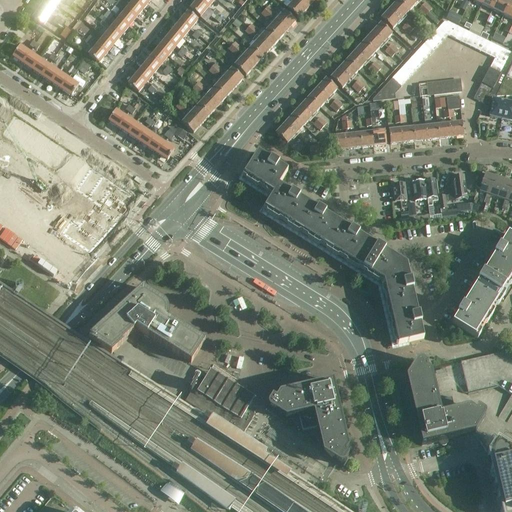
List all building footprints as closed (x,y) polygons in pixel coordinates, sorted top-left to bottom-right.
[(57,8),(45,0),(39,10),(51,17),(57,8)] [(150,2),(148,0),(133,0),(132,2),(143,11),(150,2)] [(198,0),(197,1),(208,10),(216,1),(214,0),(198,0)] [(483,0),(481,6),(492,11),(497,0),(483,0)] [(501,0),(497,0),(492,11),(503,17),(509,4),(501,0)] [(190,10),(201,19),(208,10),(197,1),(190,10)] [(459,9),(465,12),(468,4),(463,1),(459,9)] [(143,11),(132,2),(125,11),(136,20),(143,11)] [(85,4),(81,9),(86,13),(89,8),(85,4)] [(511,4),(509,4),(503,17),(511,20),(511,4)] [(51,17),(39,10),(32,20),(44,27),(51,17)] [(214,10),(212,13),(217,17),(222,21),(224,23),(226,19),(215,10),(214,10)] [(136,20),(125,11),(118,20),(128,29),(136,20)] [(198,22),(187,13),(180,23),(190,31),(198,22)] [(222,21),(217,17),(212,13),(209,16),(219,24),(222,21)] [(428,13),(426,16),(437,26),(439,24),(428,13)] [(99,19),(102,22),(106,25),(109,22),(103,17),(101,16),(99,19)] [(62,20),(57,17),(55,20),(60,24),(62,25),(65,22),(62,20)] [(55,20),(53,24),(60,29),(62,25),(60,24),(55,20)] [(128,29),(118,20),(110,29),(121,38),(128,29)] [(448,36),(456,40),(462,30),(445,21),(439,28),(448,36)] [(190,31),(180,23),(172,31),(183,40),(190,31)] [(413,32),(419,38),(422,34),(416,28),(413,32)] [(445,40),(448,36),(439,28),(436,31),(445,40)] [(481,33),(471,28),(469,33),(471,34),(476,37),(479,38),(481,33)] [(121,38),(110,29),(103,38),(113,47),(121,38)] [(456,40),(461,43),(467,32),(462,30),(456,40)] [(183,40),(172,31),(165,40),(176,49),(183,40)] [(442,43),(445,40),(436,31),(433,35),(442,43)] [(467,32),(461,43),(466,45),(471,34),(469,33),(467,32)] [(480,38),(481,39),(486,41),(489,36),(482,33),(480,38)] [(466,45),(470,48),(476,37),(471,34),(466,45)] [(438,47),(442,43),(433,35),(429,39),(438,47)] [(470,48),(475,50),(481,39),(480,38),(479,38),(476,37),(470,48)] [(113,47),(103,38),(96,47),(106,55),(113,47)] [(434,51),(438,47),(429,39),(425,43),(434,51)] [(475,50),(480,53),(486,41),(481,39),(475,50)] [(176,49),(165,40),(158,49),(168,58),(176,49)] [(486,41),(480,53),(485,55),(491,44),(486,41)] [(431,55),(434,51),(425,43),(422,47),(431,55)] [(485,55),(490,57),(496,46),(491,44),(485,55)] [(490,57),(494,60),(501,48),(496,46),(490,57)] [(22,65),(30,53),(20,47),(12,58),(22,65)] [(106,55),(96,47),(88,56),(99,65),(106,55)] [(427,59),(431,55),(422,47),(418,51),(427,59)] [(494,60),(492,65),(503,70),(511,54),(501,48),(494,60)] [(168,58),(158,49),(150,58),(161,67),(168,58)] [(423,63),(427,59),(418,51),(414,55),(423,63)] [(32,71),(40,60),(30,53),(22,65),(32,71)] [(491,92),(490,94),(492,95),(496,97),(506,97),(511,97),(511,54),(503,70),(500,75),(498,79),(498,80),(495,85),(492,90),(491,92)] [(420,67),(423,63),(414,55),(411,59),(420,67)] [(161,67),(150,58),(143,67),(153,76),(161,67)] [(416,71),(420,67),(411,59),(407,63),(416,71)] [(42,78),(49,66),(40,60),(32,71),(42,78)] [(412,75),(416,71),(407,63),(403,67),(412,75)] [(503,70),(492,65),(489,70),(500,75),(503,70)] [(51,84),(59,73),(49,66),(42,78),(51,84)] [(143,67),(135,76),(146,85),(153,76),(143,67)] [(409,79),(412,75),(403,67),(400,71),(409,79)] [(176,72),(178,74),(177,75),(181,78),(185,73),(180,68),(176,72)] [(498,80),(498,79),(500,75),(489,70),(487,75),(498,80)] [(405,83),(409,79),(400,71),(396,75),(405,83)] [(61,91),(69,79),(59,73),(51,84),(61,91)] [(401,87),(405,83),(396,75),(392,79),(401,87)] [(495,85),(498,80),(487,75),(484,80),(495,85)] [(135,76),(128,86),(139,94),(146,85),(135,76)] [(69,79),(61,91),(71,98),(79,86),(69,79)] [(398,91),(401,87),(392,79),(389,83),(398,91)] [(495,85),(484,80),(482,85),(492,90),(495,85)] [(394,95),(398,91),(389,83),(385,87),(394,95)] [(420,98),(421,98),(426,97),(428,97),(427,85),(418,85),(420,98)] [(492,90),(482,85),(479,90),(484,92),(490,95),(491,92),(492,90)] [(372,103),(395,100),(394,95),(385,87),(372,101),(372,103)] [(479,102),(484,92),(479,90),(474,100),(479,102)] [(490,95),(484,92),(479,102),(484,105),(490,95)] [(453,111),(460,110),(459,97),(446,99),(447,105),(448,112),(453,111)] [(502,120),(505,102),(493,100),(489,118),(502,120)] [(511,103),(505,102),(502,120),(511,122),(511,103)] [(398,103),(395,103),(390,104),(390,105),(391,112),(399,111),(398,103)] [(132,108),(129,113),(133,116),(138,107),(134,105),(132,108)] [(118,129),(126,118),(116,111),(108,123),(118,129)] [(126,118),(118,129),(128,136),(136,124),(138,120),(133,117),(132,118),(131,117),(129,120),(126,118)] [(13,120),(3,135),(12,141),(22,126),(23,124),(14,118),(13,120)] [(463,137),(462,123),(449,124),(451,139),(463,137)] [(22,126),(12,141),(20,146),(30,133),(32,130),(23,124),(22,126)] [(136,124),(128,136),(137,142),(145,131),(142,128),(139,126),(136,124)] [(451,139),(449,124),(437,126),(439,140),(451,139)] [(439,140),(437,126),(425,127),(427,142),(439,140)] [(427,142),(425,127),(413,128),(414,143),(427,142)] [(178,128),(173,135),(182,141),(187,134),(178,128)] [(414,143),(413,128),(401,130),(402,144),(414,143)] [(30,133),(20,146),(29,152),(39,137),(40,135),(32,130),(30,133)] [(388,131),(390,146),(402,144),(401,130),(388,131)] [(145,131),(137,142),(147,149),(155,137),(149,133),(145,131)] [(386,146),(384,132),(372,133),(373,148),(386,146)] [(373,148),(372,133),(360,134),(361,149),(373,148)] [(361,149),(360,134),(348,136),(349,150),(361,149)] [(39,137),(29,152),(37,158),(48,142),(49,141),(40,135),(39,137)] [(335,137),(337,152),(349,150),(348,136),(335,137)] [(155,137),(147,149),(157,155),(165,144),(155,137)] [(48,142),(37,158),(46,164),(56,148),(57,147),(49,141),(48,142)] [(165,144),(157,155),(167,162),(174,150),(165,144)] [(56,148),(46,164),(54,169),(65,154),(65,152),(57,147),(56,148)] [(318,147),(309,148),(310,157),(319,156),(318,147)] [(65,154),(54,169),(63,175),(73,159),(74,158),(65,152),(65,154)] [(257,155),(249,168),(243,177),(273,196),(279,188),(287,173),(278,168),(278,167),(270,162),(257,155)] [(73,159),(63,175),(71,181),(82,165),(82,164),(74,158),(73,159)] [(82,165),(71,181),(80,186),(91,169),(82,164),(82,165)] [(483,167),(472,168),(478,175),(480,175),(481,174),(483,167)] [(70,223),(62,235),(90,253),(118,223),(115,221),(123,212),(124,212),(125,211),(123,209),(133,198),(91,169),(80,186),(77,191),(99,206),(78,228),(70,223)] [(483,204),(485,204),(494,178),(485,175),(484,175),(481,174),(480,175),(477,189),(480,190),(479,193),(486,195),(483,204)] [(441,220),(448,220),(447,214),(446,203),(455,201),(461,200),(467,200),(466,197),(464,177),(461,178),(459,176),(454,176),(453,179),(452,179),(452,180),(446,181),(447,192),(448,196),(445,196),(438,197),(440,211),(441,216),(441,220)] [(494,178),(485,204),(488,205),(491,197),(497,199),(503,181),(494,178)] [(14,182),(5,196),(14,202),(23,189),(25,185),(16,179),(14,182)] [(427,201),(429,217),(429,222),(432,222),(434,221),(434,217),(432,204),(437,203),(437,199),(435,181),(433,181),(432,179),(428,180),(428,182),(424,182),(427,201)] [(511,183),(503,181),(497,199),(504,201),(501,209),(504,210),(511,184),(511,183)] [(427,201),(424,182),(412,184),(414,203),(426,202),(427,201)] [(23,189),(14,202),(22,208),(31,195),(33,191),(25,185),(23,189)] [(395,204),(400,203),(401,210),(407,209),(404,185),(393,186),(395,204)] [(279,188),(273,196),(264,210),(293,228),(307,205),(299,200),(291,195),(279,188)] [(31,195),(22,208),(30,213),(40,199),(42,197),(33,191),(31,195)] [(40,199),(30,213),(39,219),(47,207),(50,202),(42,197),(40,199)] [(47,207),(39,219),(47,225),(56,212),(59,208),(50,202),(47,207)] [(414,204),(407,205),(408,213),(409,219),(409,223),(416,222),(415,218),(414,204)] [(456,211),(457,212),(458,218),(469,217),(469,216),(472,204),(456,207),(456,211)] [(307,205),(293,228),(319,244),(323,247),(337,224),(333,222),(325,217),(325,216),(317,211),(307,205)] [(477,214),(478,209),(479,206),(474,205),(471,213),(477,214)] [(56,212),(47,225),(56,231),(68,214),(59,208),(56,212)] [(401,220),(395,221),(396,226),(396,227),(410,225),(409,223),(409,219),(401,220)] [(337,224),(323,247),(353,266),(367,243),(358,237),(359,237),(350,231),(350,232),(337,224)] [(489,265),(511,279),(511,277),(511,237),(507,235),(499,248),(499,247),(493,256),(494,256),(489,265)] [(383,284),(406,267),(384,253),(385,253),(376,248),(367,243),(353,266),(383,284)] [(470,294),(493,309),(511,279),(489,265),(483,274),(482,273),(477,282),(478,282),(470,294)] [(406,267),(383,284),(389,311),(415,305),(412,292),(413,292),(410,283),(406,267)] [(142,289),(131,299),(89,338),(112,352),(136,330),(191,365),(205,343),(168,320),(168,319),(168,316),(169,314),(168,311),(167,308),(166,305),(164,304),(163,303),(142,289)] [(457,315),(452,324),(474,338),(493,309),(470,294),(463,307),(462,306),(457,315)] [(415,305),(389,311),(397,347),(423,341),(420,326),(421,326),(418,316),(418,317),(415,305)] [(504,345),(500,342),(496,348),(500,351),(504,345)] [(405,380),(421,448),(474,435),(484,419),(485,417),(484,416),(484,415),(484,414),(483,413),(477,409),(474,413),(468,409),(455,412),(451,399),(437,402),(431,374),(425,370),(427,367),(420,362),(419,362),(417,362),(416,363),(405,380)] [(210,371),(208,374),(202,384),(197,381),(185,399),(242,435),(254,416),(246,411),(254,398),(210,371)] [(272,399),(267,406),(267,407),(268,409),(268,410),(270,411),(285,421),(299,418),(302,432),(316,429),(322,456),(338,466),(340,466),(341,466),(342,466),(343,465),(345,464),(348,458),(345,456),(348,450),(332,383),(279,395),(275,401),(272,399)] [(511,511),(511,449),(497,440),(491,449),(487,455),(487,456),(488,458),(500,511),(511,511)]
